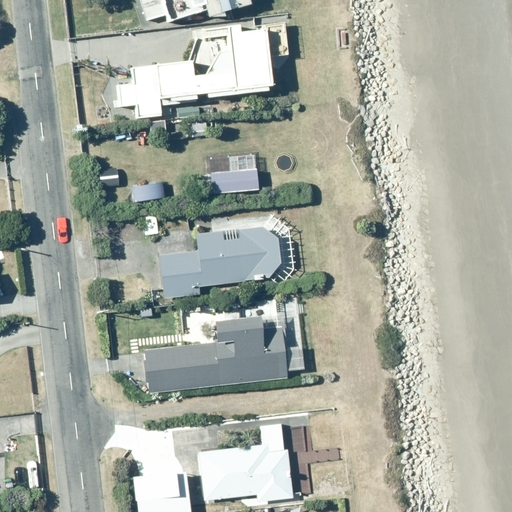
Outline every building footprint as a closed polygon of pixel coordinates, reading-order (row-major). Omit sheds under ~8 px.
[(145,0),(152,23),(176,16),(178,22),(217,11),(219,17),(265,3),(264,0),(145,0)] [(209,73),(207,60),(166,64),(136,67),(137,80),(122,82),(124,107),(143,105),(145,119),(171,117),(170,100),(180,99),(180,104),(208,101),(208,96),(218,95),(218,98),(283,91),(277,28),(240,32),(242,50),(229,51),(215,73),(209,73)] [(265,190),(262,150),(211,154),(212,174),(218,173),(220,194),(265,190)] [(168,181),(134,183),(135,202),(169,200),(168,181)] [(288,237),(276,228),(239,231),(237,215),(216,217),(218,233),(203,234),(204,248),(164,252),(168,299),(204,296),(203,285),(279,278),(290,265),(288,237)] [(311,377),(302,296),(245,302),(247,319),(223,322),(225,342),(148,351),(153,395),(311,377)] [(289,422),(267,425),(269,444),(204,451),(209,500),(262,495),(263,501),(298,498),(289,422)] [(154,511),(151,480),(125,483),(128,511),(154,511)]
